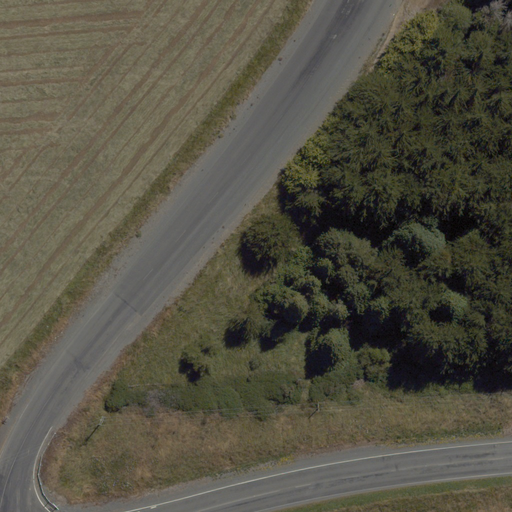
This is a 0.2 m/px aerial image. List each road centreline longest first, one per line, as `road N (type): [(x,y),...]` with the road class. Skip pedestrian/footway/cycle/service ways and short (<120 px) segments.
road 1 (tertiary): [(360,0),(310,79),(37,410),(0,511)]
road 2 (tertiary): [(191,511),(278,489),(511,457)]
